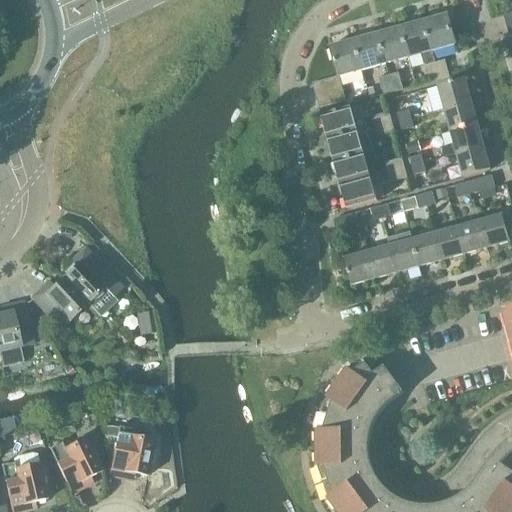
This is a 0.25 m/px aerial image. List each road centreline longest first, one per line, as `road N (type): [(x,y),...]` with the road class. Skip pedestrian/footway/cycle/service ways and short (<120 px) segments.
road 1 (residential): [(312,334),(289,87),(312,32),(355,0)]
road 2 (residential): [(312,334),(511,279)]
